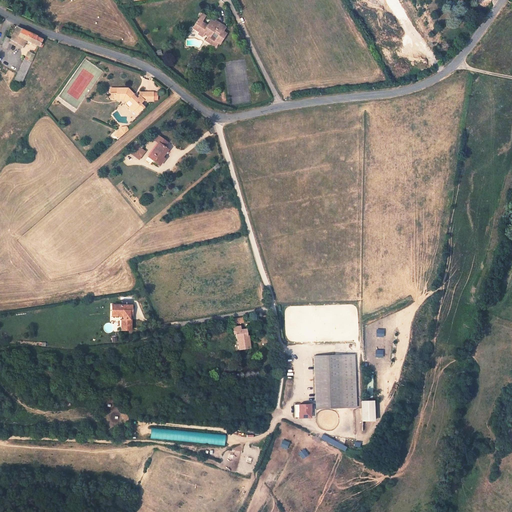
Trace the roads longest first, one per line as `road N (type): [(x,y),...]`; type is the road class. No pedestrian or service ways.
road 1 (residential): [(274,415),(280,343),(218,120)]
road 2 (unclassified): [(279,106),(429,82),(457,62),(502,0)]
road 3 (unclassified): [(0,11),(148,68),(218,120)]
